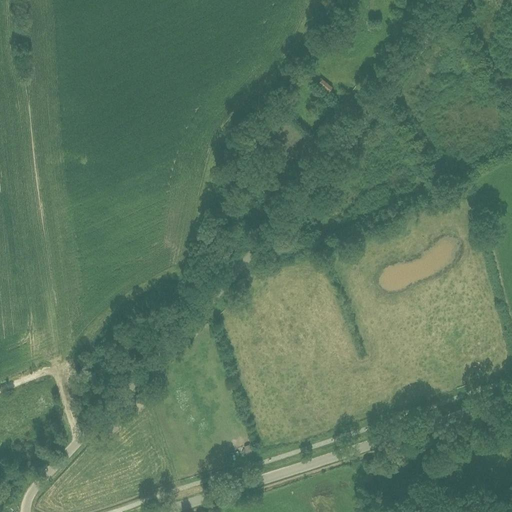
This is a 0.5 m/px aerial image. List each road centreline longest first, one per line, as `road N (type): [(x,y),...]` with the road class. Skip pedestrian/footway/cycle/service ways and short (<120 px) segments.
road 1 (unclassified): [(25,511),(32,489),(272,233),(458,0)]
road 2 (unclassified): [(160,511),(511,398)]
